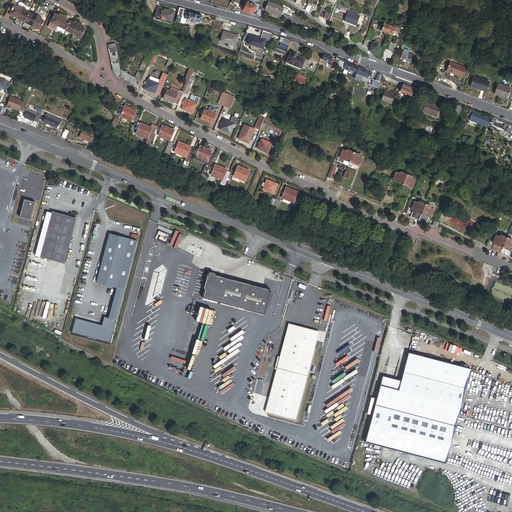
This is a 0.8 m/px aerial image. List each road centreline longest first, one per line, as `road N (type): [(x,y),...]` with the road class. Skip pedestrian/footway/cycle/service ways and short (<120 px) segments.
road 1 (secondary): [(0,127),(511,337)]
road 2 (residential): [(511,266),(336,202),(118,88)]
road 3 (motorway): [(0,460),(121,475),(296,511)]
road 4 (trunk): [(217,458),(0,354)]
road 5 (trunk): [(217,458),(110,430),(0,417)]
road 6 (tertiary): [(172,0),(376,65)]
road 7 (trunk): [(366,511),(217,458)]
road 8 (tertiary): [(376,65),(511,116)]
